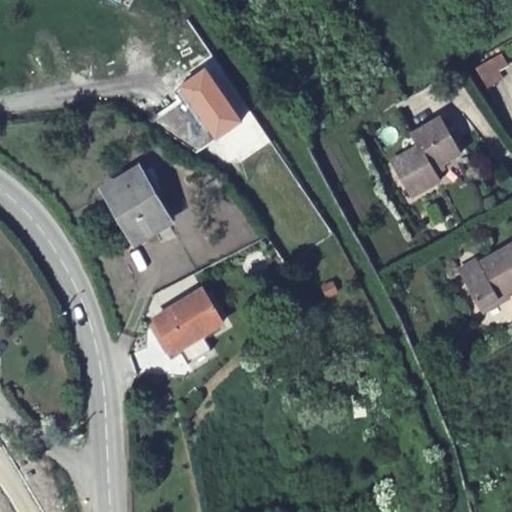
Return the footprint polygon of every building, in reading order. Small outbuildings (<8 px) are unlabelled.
[(474,69),(485,90),(500,82),(496,74),(504,69),(498,56),(474,69)] [(420,147),(394,161),(414,195),(441,179),(433,168),(462,152),(442,118),(413,136),(420,147)] [(141,231),(176,212),(151,164),(115,183),(141,231)] [(511,287),(511,238),(458,267),(479,305),(511,287)] [(327,283),(330,293),(340,291),(337,280),(327,283)] [(232,314),(211,281),(162,311),(182,343),(186,340),(195,356),(219,341),(210,327),(232,314)]
